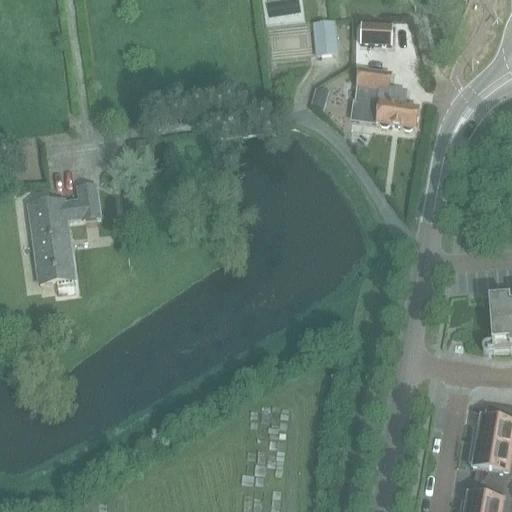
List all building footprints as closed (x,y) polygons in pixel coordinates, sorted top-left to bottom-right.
[(334,25),(317,27),(314,27),(317,59),(337,57),(334,25)] [(361,27),(360,47),(391,49),(392,28),(361,27)] [(359,72),(354,105),(378,108),(376,126),(380,127),(381,130),(386,130),(389,128),(403,130),(405,133),(410,134),(412,132),(416,132),(419,111),(418,111),(404,109),(407,94),(389,92),(391,77),(359,72)] [(96,190),(80,192),(81,205),(64,207),(64,205),(30,209),(40,287),(74,282),(66,222),(83,220),(84,221),(99,219),(96,190)] [(511,302),(506,303),(506,308),(492,309),(492,304),(489,304),(492,347),(487,347),(483,349),(482,353),(484,357),(488,359),(488,358),(484,357),(483,353),(484,350),(487,348),(492,348),(492,353),(511,351),(511,302)] [(475,428),(472,447),(511,453),(511,413),(488,409),(488,410),(493,411),(491,424),(481,422),(480,429),(475,428)] [(511,493),(511,453),(472,447),(469,465),(474,466),(473,473),(482,475),(480,487),(475,487),(511,493)] [(461,511),(511,511),(511,493),(475,487),(475,488),(480,489),(477,501),(468,500),(467,506),(462,505),(461,511)]
